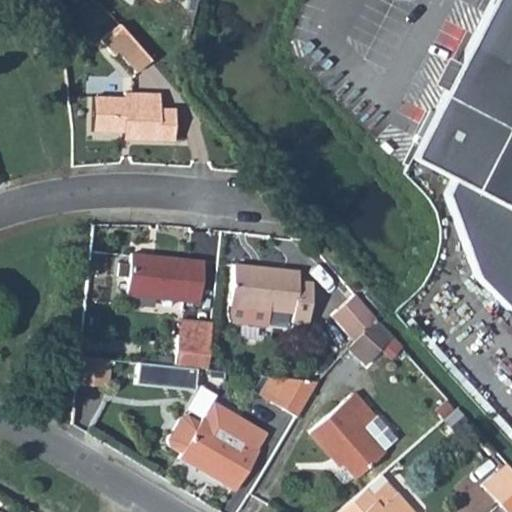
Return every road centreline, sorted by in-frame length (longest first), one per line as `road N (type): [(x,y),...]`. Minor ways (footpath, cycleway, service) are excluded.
road 1 (residential): [(217,193),(111,185),(0,205)]
road 2 (residential): [(0,411),(168,511)]
